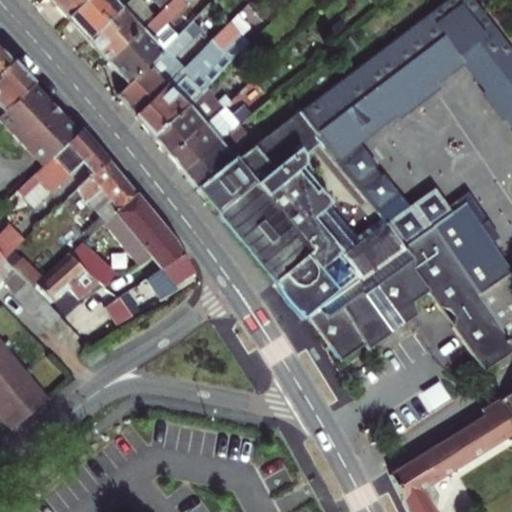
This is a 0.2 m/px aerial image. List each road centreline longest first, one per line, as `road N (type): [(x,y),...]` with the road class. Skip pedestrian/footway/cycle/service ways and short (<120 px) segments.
road 1 (tertiary): [(237,290),(181,212),(0,2)]
road 2 (residential): [(73,407),(128,385),(278,409),(310,404)]
road 3 (residential): [(237,290),(73,407)]
road 4 (tertiary): [(310,404),(237,290)]
road 5 (tertiary): [(369,511),(310,404)]
